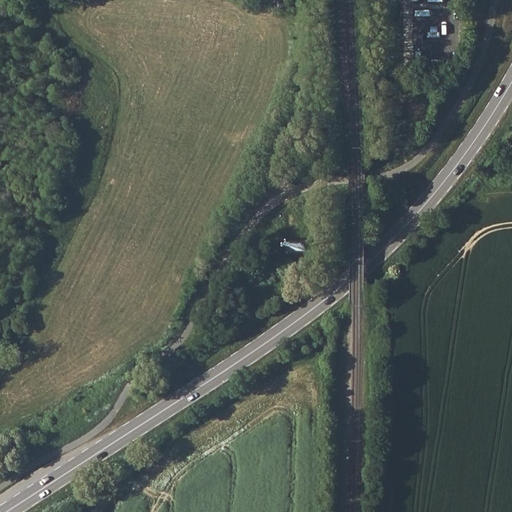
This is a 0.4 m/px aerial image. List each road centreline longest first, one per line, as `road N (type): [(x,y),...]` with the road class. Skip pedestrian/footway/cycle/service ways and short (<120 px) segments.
road 1 (secondary): [(0,511),(326,296),(436,190),(511,85)]
road 2 (track): [(262,210),(298,115),(300,46)]
